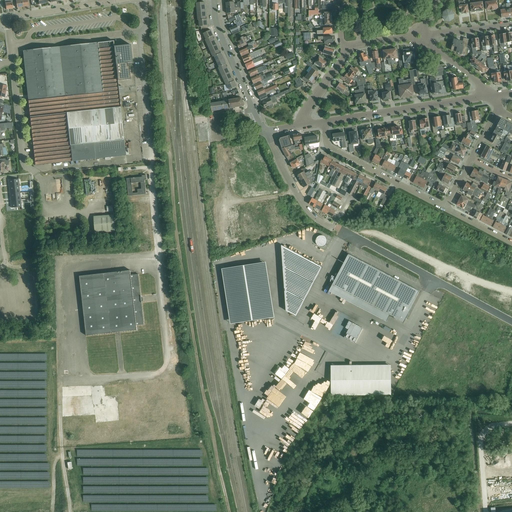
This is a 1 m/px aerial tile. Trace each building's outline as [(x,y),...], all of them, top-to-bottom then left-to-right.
[(4,0),(6,10),(13,9),(12,3),(12,2),(11,0),(4,0)] [(326,0),(327,5),(326,5),(326,6),(323,6),(322,6),(322,10),(333,10),(332,0),(326,0)] [(472,0),(473,3),(470,3),(471,12),(483,10),(482,1),(479,2),(479,0),(472,0)] [(461,8),(462,14),(468,13),(467,4),(463,5),(462,2),(464,2),(463,1),(458,1),(459,8),(461,8)] [(197,3),(197,11),(205,10),(204,2),(197,3)] [(205,10),(197,11),(198,19),(198,20),(199,20),(199,27),(202,27),(202,29),(208,28),(207,26),(207,19),(206,19),(205,10)] [(442,19),(443,21),(444,21),(445,20),(445,21),(449,21),(453,19),(453,15),(451,11),(447,11),(444,13),(443,17),(444,18),(442,19)] [(236,25),(230,28),(232,33),(233,35),(239,32),(238,30),(239,30),(237,27),(243,25),(239,15),(235,16),(236,20),(234,21),(235,25),(236,24),(236,25)] [(205,40),(209,48),(216,45),(212,36),(213,36),(211,30),(206,32),(205,30),(204,30),(201,32),(202,34),(203,33),(206,39),(205,40)] [(488,35),(489,45),(493,44),(494,52),(498,51),(496,41),(495,41),(495,36),(492,36),(492,35),(488,35)] [(245,41),(249,40),(247,36),(244,38),(243,37),(240,38),(240,40),(237,41),(239,44),(237,44),(237,45),(237,46),(238,48),(239,48),(239,49),(247,45),(245,41)] [(452,49),(452,50),(461,53),(462,52),(465,53),(468,39),(464,38),(463,42),(455,40),(454,44),(452,44),(451,48),(452,49)] [(28,100),(30,117),(120,107),(119,95),(121,94),(120,89),(122,88),(122,86),(118,87),(117,81),(115,63),(110,63),(108,48),(110,48),(110,45),(113,44),(113,41),(22,51),(28,100)] [(114,47),(113,44),(110,45),(110,48),(108,48),(110,63),(115,63),(117,81),(130,79),(129,67),(134,66),(134,62),(132,62),(130,45),(114,47)] [(249,47),(239,51),(241,56),(249,53),(248,51),(257,47),(257,46),(256,44),(255,44),(254,44),(249,47)] [(214,56),(216,62),(224,58),(221,53),(220,53),(216,45),(209,48),(213,57),(214,56)] [(333,55),(333,53),(333,52),(333,50),(328,49),(328,48),(321,46),(321,49),(324,50),(323,54),(327,55),(328,54),(332,56),(333,55)] [(392,50),(389,50),(391,65),(394,65),(393,60),(393,58),(398,58),(398,53),(396,53),(396,50),(395,50),(395,48),(392,49),(392,50)] [(252,53),(242,57),(244,63),(255,58),(262,55),(260,49),(252,53)] [(391,65),(389,50),(387,51),(386,50),(383,50),(383,51),(384,55),(382,55),(383,59),(388,59),(388,61),(388,65),(391,65)] [(407,62),(413,61),(412,52),(409,53),(409,50),(403,50),(404,56),(403,56),(404,68),(408,68),(407,62)] [(376,59),(377,69),(381,68),(379,58),(378,58),(377,51),(375,51),(373,51),(372,52),(373,59),(376,59)] [(359,54),(359,56),(360,58),(359,58),(361,62),(359,63),(361,68),(366,66),(367,69),(370,68),(367,60),(369,59),(368,57),(366,57),(365,54),(363,55),(363,53),(362,53),(359,54)] [(324,65),(326,62),(322,59),(322,58),(320,56),(319,58),(314,54),(312,57),(317,60),(314,64),(318,66),(319,65),(322,68),(322,67),(324,67),(325,66),(324,65)] [(470,64),(470,65),(471,65),(471,66),(472,66),(472,67),(473,67),(473,66),(474,66),(477,68),(483,59),(487,56),(483,55),(481,57),(480,59),(479,60),(478,59),(477,61),(473,57),(471,60),(472,61),(470,63),(470,64)] [(263,56),(260,57),(245,64),(247,70),(255,66),(254,64),(264,59),(263,56)] [(483,59),(477,68),(480,70),(479,71),(479,72),(480,72),(480,73),(481,73),(481,74),(482,74),(483,73),(485,71),(486,72),(488,70),(488,69),(484,66),(485,65),(484,64),(486,61),(487,59),(487,56),(483,59)] [(218,68),(222,76),(229,73),(225,65),(226,64),(224,58),(216,62),(219,68),(218,68)] [(495,73),(495,67),(494,64),(489,64),(489,61),(488,61),(489,69),(490,68),(492,78),(494,77),(495,83),(501,82),(500,73),(495,73)] [(256,68),(248,72),(251,77),(258,74),(264,71),(262,66),(256,69),(256,68)] [(511,80),(511,71),(508,72),(507,66),(503,67),(504,76),(506,76),(507,81),(511,80)] [(349,72),(348,73),(358,80),(360,81),(362,79),(360,78),(356,74),(358,71),(355,68),(354,68),(354,69),(351,67),(350,68),(349,69),(349,71),(349,72)] [(312,69),(309,73),(316,79),(319,74),(312,69)] [(402,79),(399,80),(400,87),(399,87),(401,98),(404,97),(404,98),(408,97),(408,96),(412,96),(411,93),(413,93),(412,85),(415,84),(414,78),(413,70),(409,71),(411,79),(407,80),(408,85),(403,86),(402,81),(402,79)] [(266,72),(259,75),(251,78),(254,84),(260,81),(264,80),(272,76),(271,74),(267,75),(266,72)] [(229,73),(222,76),(226,85),(227,84),(229,90),(237,87),(234,81),(233,81),(229,73)] [(316,79),(309,73),(305,78),(304,77),(302,79),(308,83),(309,81),(313,83),(316,79)] [(358,86),(359,86),(361,85),(360,81),(358,80),(348,73),(347,74),(346,74),(345,74),(344,76),(344,78),(347,79),(346,80),(350,83),(352,79),(357,83),(358,86)] [(304,86),(300,77),(294,80),(298,88),(304,86)] [(361,85),(359,86),(359,90),(355,91),(356,96),(355,96),(356,104),(366,102),(363,85),(366,84),(365,78),(362,79),(360,81),(361,85)] [(438,90),(441,90),(440,85),(438,86),(437,83),(436,83),(435,79),(430,78),(431,84),(430,84),(431,94),(439,92),(438,90)] [(465,86),(465,85),(465,84),(464,84),(464,83),(463,83),(462,83),(462,82),(461,81),(460,80),(459,80),(458,81),(457,78),(450,79),(451,83),(450,83),(451,87),(452,86),(453,90),(454,90),(455,90),(456,90),(457,89),(458,89),(463,88),(463,87),(464,87),(465,87),(465,86)] [(425,88),(426,88),(425,79),(421,79),(421,84),(418,84),(418,87),(417,87),(419,95),(420,95),(421,95),(422,95),(423,95),(426,94),(425,88)] [(261,82),(254,85),(256,90),(269,85),(268,82),(265,83),(264,80),(260,81),(261,82)] [(343,93),(347,97),(349,94),(344,91),(346,88),(340,83),(340,84),(339,84),(337,85),(338,87),(336,88),(340,91),(340,92),(342,94),(343,93)] [(377,100),(376,91),(372,92),(370,83),(367,84),(368,95),(370,95),(371,101),(373,101),(374,102),(375,102),(376,102),(376,101),(377,101),(377,100)] [(389,92),(392,91),(391,83),(384,84),(386,92),(382,93),(383,100),(390,99),(389,92)] [(256,91),(259,96),(273,89),(277,88),(276,85),(264,90),(263,88),(256,91)] [(273,89),(259,96),(261,101),(268,98),(266,95),(274,91),(273,89)] [(281,93),(278,94),(263,101),(264,103),(263,103),(265,108),(268,106),(269,108),(270,108),(273,107),(273,106),(272,104),(273,104),(272,103),(277,101),(276,98),(281,96),(291,91),(290,89),(281,93)] [(238,98),(237,99),(238,103),(239,102),(240,107),(244,107),(245,105),(239,93),(236,95),(238,98)] [(237,99),(229,100),(230,108),(240,107),(239,102),(238,103),(237,99)] [(10,110),(11,106),(0,103),(0,120),(3,109),(10,110)] [(120,107),(30,117),(35,165),(60,163),(125,156),(120,107)] [(475,111),(469,112),(470,117),(470,121),(470,123),(472,130),(471,131),(475,133),(477,131),(477,129),(477,125),(475,125),(475,120),(480,119),(481,119),(481,115),(480,115),(479,115),(478,111),(477,111),(477,110),(475,110),(475,111)] [(462,125),(463,127),(466,127),(465,116),(461,117),(461,114),(459,114),(458,113),(456,114),(455,114),(455,115),(457,126),(462,125)] [(450,115),(443,116),(443,118),(445,128),(455,126),(453,118),(450,118),(450,117),(450,115)] [(441,126),(442,126),(440,117),(439,117),(439,116),(437,117),(436,117),(433,118),(434,124),(432,124),(433,133),(437,132),(436,130),(441,129),(441,126)] [(421,125),(419,126),(421,135),(425,135),(425,132),(428,131),(428,128),(428,127),(427,119),(426,119),(425,119),(424,119),(423,119),(422,120),(420,121),(421,125)] [(503,130),(507,122),(501,119),(493,134),(500,138),(503,133),(502,133),(503,130)] [(503,130),(509,133),(511,127),(511,124),(507,122),(503,130)] [(388,127),(389,136),(389,139),(392,138),(392,139),(396,138),(395,135),(402,134),(402,130),(399,130),(399,127),(392,128),(392,126),(388,127)] [(376,138),(389,136),(388,127),(383,128),(383,129),(377,130),(378,133),(375,134),(376,138)] [(367,139),(368,144),(372,144),(370,130),(363,131),(363,135),(361,135),(362,140),(367,139)] [(471,131),(468,132),(463,136),(460,139),(463,141),(461,143),(468,146),(471,141),(467,139),(470,135),(473,137),(475,133),(471,131)] [(355,143),(358,142),(356,132),(350,133),(350,137),(349,137),(350,141),(351,141),(351,144),(348,145),(350,153),(354,152),(353,144),(355,144),(355,143)] [(343,133),(333,135),(334,142),(339,141),(338,140),(341,140),(342,148),(347,148),(346,141),(345,141),(343,133)] [(297,140),(302,139),(301,134),(293,135),(294,141),(295,145),(298,145),(297,140)] [(500,138),(493,134),(489,141),(496,145),(500,138)] [(287,147),(290,147),(292,146),(289,136),(281,138),(279,141),(282,149),(289,162),(295,159),(292,154),(291,155),(287,147)] [(317,136),(304,138),(305,146),(318,144),(317,136)] [(451,145),(449,149),(457,153),(457,152),(463,155),(466,150),(460,147),(453,143),(451,145)] [(507,144),(505,143),(500,151),(504,153),(506,154),(511,146),(507,144)] [(487,146),(484,151),(497,159),(498,158),(501,160),(502,160),(504,157),(504,156),(506,154),(504,153),(501,157),(500,156),(499,156),(492,152),(493,150),(487,146)] [(440,149),(438,152),(444,155),(445,154),(452,158),(450,161),(458,165),(460,161),(457,159),(457,158),(453,156),(454,155),(454,154),(447,150),(443,148),(442,148),(441,149),(440,149)] [(371,158),(370,158),(373,159),(372,161),(373,162),(372,163),(375,164),(375,163),(378,165),(380,162),(384,154),(378,150),(377,150),(375,154),(373,153),(371,158)] [(384,161),(381,167),(387,170),(390,164),(392,161),(388,159),(390,156),(388,155),(390,151),(387,150),(385,154),(382,160),(384,161)] [(497,159),(484,151),(481,157),(488,160),(489,158),(496,161),(497,159)] [(363,161),(368,163),(371,158),(362,153),(363,161)] [(297,159),(290,163),(292,166),(291,167),(293,167),(293,168),(296,167),(297,168),(301,165),(299,162),(301,161),(300,160),(303,159),(301,156),(298,158),(297,158),(297,159)] [(311,156),(305,160),(307,167),(315,162),(311,156)] [(508,164),(511,157),(508,156),(506,163),(503,162),(500,169),(505,171),(508,164)] [(320,162),(328,166),(331,160),(325,157),(323,160),(322,159),(320,162)] [(0,172),(5,172),(4,165),(9,164),(8,159),(0,159),(0,172)] [(335,170),(338,164),(335,163),(335,162),(333,161),(332,161),(329,167),(332,169),(328,176),(331,177),(335,170)] [(390,164),(387,170),(393,172),(396,167),(397,168),(399,163),(396,161),(394,166),(390,164)] [(400,169),(397,175),(403,178),(406,172),(407,169),(408,167),(409,166),(405,164),(401,162),(398,168),(400,169)] [(440,163),(437,168),(445,172),(446,170),(453,173),(454,173),(455,171),(454,170),(455,168),(448,165),(447,167),(440,163)] [(338,172),(331,185),(334,187),(341,173),(344,168),(341,166),(341,165),(339,164),(338,165),(338,164),(335,170),(338,172)] [(303,169),(296,173),(300,181),(307,177),(308,179),(314,176),(314,175),(314,174),(312,170),(310,172),(310,171),(305,174),(304,172),(306,171),(305,168),(303,169)] [(344,175),(347,177),(350,171),(350,170),(347,168),(347,169),(344,168),(341,173),(334,187),(337,188),(344,175)] [(445,172),(437,168),(436,171),(439,173),(439,174),(443,176),(442,178),(443,178),(442,180),(448,184),(451,177),(445,174),(446,172),(445,172)] [(406,172),(403,178),(409,181),(409,180),(411,175),(413,176),(415,171),(411,169),(411,171),(407,169),(406,172)] [(474,169),(472,173),(487,181),(489,178),(483,174),(483,173),(480,170),(479,172),(474,169)] [(424,175),(418,185),(424,188),(428,181),(430,182),(431,179),(433,176),(433,174),(434,172),(435,173),(436,170),(434,170),(433,172),(431,171),(430,172),(429,173),(426,172),(425,173),(424,175)] [(347,177),(344,182),(347,183),(350,178),(355,181),(355,180),(358,175),(356,174),(356,173),(354,171),(353,172),(350,171),(347,177)] [(418,185),(422,179),(424,175),(425,173),(422,171),(421,174),(418,173),(413,183),(418,185)] [(487,181),(472,173),(470,176),(475,179),(474,180),(478,182),(479,180),(486,184),(487,181)] [(127,181),(128,196),(133,196),(132,183),(141,183),(141,189),(137,190),(138,195),(146,194),(145,180),(147,180),(146,175),(142,176),(142,178),(141,178),(141,177),(131,178),(131,180),(127,181)] [(355,181),(348,194),(350,194),(351,195),(357,183),(361,185),(362,184),(361,183),(364,178),(359,175),(356,181),(355,180),(355,181)] [(314,176),(308,179),(307,177),(300,181),(304,188),(313,183),(314,176)] [(362,184),(361,185),(367,189),(364,194),(366,196),(368,191),(371,187),(368,186),(371,181),(367,179),(368,179),(366,177),(365,178),(364,178),(361,183),(362,184)] [(497,187),(499,188),(502,179),(502,178),(498,177),(496,183),(494,182),(493,186),(494,187),(493,191),(495,191),(497,187)] [(18,179),(8,180),(9,187),(19,186),(18,179)] [(502,179),(499,188),(497,193),(499,194),(499,193),(502,187),(504,188),(507,181),(502,179)] [(439,191),(443,193),(446,188),(441,185),(441,184),(439,182),(438,184),(437,187),(434,186),(433,188),(438,191),(439,191)] [(375,190),(378,192),(381,186),(376,183),(373,189),(371,188),(369,192),(373,194),(375,190)] [(466,183),(465,187),(480,195),(481,192),(475,189),(476,187),(472,184),(471,186),(466,183)] [(381,186),(378,192),(382,193),(380,198),(383,199),(380,205),(383,206),(388,196),(384,194),(387,189),(381,186)] [(480,195),(465,187),(463,190),(468,193),(467,194),(471,196),(472,194),(478,198),(480,195)] [(312,198),(308,204),(314,207),(317,201),(323,191),(320,189),(318,194),(315,200),(312,198)] [(317,201),(314,207),(320,210),(323,204),(320,203),(323,197),(326,192),(323,191),(317,201)] [(273,194),(266,195),(267,205),(274,204),(273,194)] [(281,194),(273,194),(274,204),(282,204),(281,194)] [(266,195),(258,196),(259,206),(267,205),(266,195)] [(258,196),(251,197),(252,207),(259,206),(258,196)] [(327,214),(334,202),(336,198),(333,196),(327,207),(325,205),(321,211),(327,214)] [(461,196),(459,201),(471,208),(477,210),(480,204),(477,203),(476,206),(467,202),(468,200),(461,196)] [(243,197),(236,198),(238,213),(245,212),(244,197),(243,197)] [(251,197),(244,197),(245,212),(253,212),(252,207),(251,197)] [(236,198),(229,199),(230,214),(238,213),(236,198)] [(229,199),(221,200),(223,215),(230,214),(229,199)] [(20,200),(11,201),(11,208),(21,207),(20,200)] [(221,200),(214,200),(215,215),(223,215),(221,200)] [(459,201),(457,205),(457,206),(469,212),(471,208),(459,201)] [(334,202),(327,214),(332,217),(336,211),(333,210),(334,207),(337,209),(339,205),(336,203),(334,202)] [(480,204),(477,210),(473,218),(479,220),(482,214),(479,212),(483,205),(480,204)] [(480,221),(486,224),(491,213),(493,210),(490,208),(486,217),(486,216),(486,217),(483,216),(480,221)] [(491,213),(486,224),(491,227),(494,220),(491,219),(494,214),(491,213)] [(114,215),(94,217),(95,233),(115,232),(114,215)] [(497,219),(493,227),(498,230),(502,222),(501,221),(502,218),(497,216),(496,219),(497,219)] [(502,222),(498,230),(503,233),(507,227),(504,225),(508,217),(505,216),(502,222)] [(296,218),(289,220),(293,230),(300,227),(296,218)] [(289,220),(282,223),(286,232),(293,230),(289,220)] [(282,223),(275,226),(279,235),(286,232),(282,223)] [(267,226),(260,228),(264,240),(272,238),(268,228),(267,226)] [(275,226),(268,228),(272,238),(279,235),(275,226)] [(260,228),(253,231),(257,243),(264,240),(260,228)] [(252,229),(245,231),(250,245),(257,243),(253,231),(252,229)] [(245,231),(238,234),(243,247),(243,248),(250,245),(245,231)] [(238,234),(231,236),(236,251),(243,248),(243,247),(238,234)] [(320,247),(329,243),(325,234),(316,238),(320,247)] [(231,236),(224,239),(229,253),(236,251),(231,236)] [(224,239),(217,242),(222,256),(229,253),(224,239)] [(323,263),(284,247),(287,310),(300,316),(323,263)] [(328,285),(331,287),(332,285),(395,318),(394,319),(403,323),(412,306),(412,305),(419,291),(348,254),(337,277),(333,275),(328,285)] [(79,276),(86,336),(137,330),(137,326),(144,325),(138,274),(131,275),(130,270),(79,276)] [(319,302),(318,304),(321,306),(318,312),(322,314),(326,306),(319,302)] [(329,323),(338,326),(344,311),(335,308),(329,323)] [(316,324),(322,327),(318,334),(323,336),(330,323),(323,319),(322,319),(320,317),(316,324)] [(310,319),(306,327),(311,329),(315,322),(310,319)] [(427,328),(429,324),(418,319),(416,324),(427,328)] [(352,323),(344,338),(355,343),(363,328),(352,323)] [(299,353),(310,357),(313,349),(311,348),(313,343),(305,339),(299,353)] [(301,368),(306,360),(296,354),(291,361),(301,368)] [(278,357),(273,364),(278,367),(275,371),(284,377),(287,373),(285,372),(287,368),(291,370),(294,364),(291,362),(290,364),(278,357)] [(320,372),(317,378),(323,380),(322,382),(330,385),(333,378),(320,372)] [(284,407),(296,387),(280,378),(277,382),(271,379),(269,383),(274,386),(266,400),(278,407),(280,404),(284,407)] [(124,394),(118,394),(122,426),(128,426),(124,394)] [(266,406),(264,410),(277,419),(278,417),(272,412),(273,411),(266,406)] [(253,413),(249,424),(255,426),(259,416),(253,413)] [(270,429),(273,422),(261,416),(258,423),(270,429)] [(281,472),(283,466),(270,460),(268,465),(274,467),(274,469),(281,472)] [(140,500),(210,502),(210,495),(195,495),(195,492),(210,493),(210,486),(190,485),(190,483),(195,483),(195,480),(192,480),(192,477),(165,476),(165,483),(176,483),(176,486),(162,485),(161,495),(140,495),(140,500)] [(109,503),(109,509),(139,511),(139,509),(144,510),(144,508),(139,507),(139,506),(109,503)]
